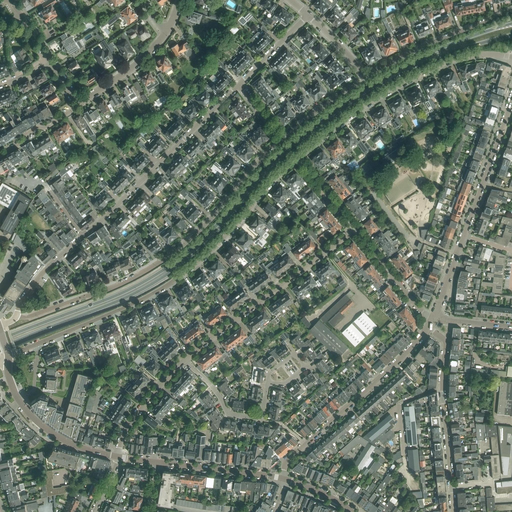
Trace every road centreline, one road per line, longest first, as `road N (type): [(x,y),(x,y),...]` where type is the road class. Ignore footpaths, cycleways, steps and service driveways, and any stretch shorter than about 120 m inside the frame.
road 1 (primary): [(511,23),(427,54),(333,110),(161,271),(0,340)]
road 2 (primary): [(0,348),(164,276),(198,251),(293,148),(373,89),(431,60),(511,35)]
road 3 (residential): [(8,356),(169,284),(300,154)]
road 4 (residential): [(284,137),(172,254),(116,286),(16,315)]
road 5 (residential): [(300,154),(438,66),(477,55),(511,57)]
road 6 (residential): [(82,234),(242,85)]
road 7 (residential): [(183,360),(358,229)]
road 8 (residential): [(282,478),(286,459),(429,328)]
road 9 (residential): [(429,328),(445,345),(452,511)]
road 10 (tertiary): [(117,457),(64,441),(35,421),(14,394),(8,356)]
road 11 (residential): [(511,10),(366,78)]
road 12 (residential): [(463,234),(511,102)]
road 13 (residential): [(267,382),(260,417),(228,413),(183,360)]
road 14 (tertiary): [(282,478),(158,462)]
